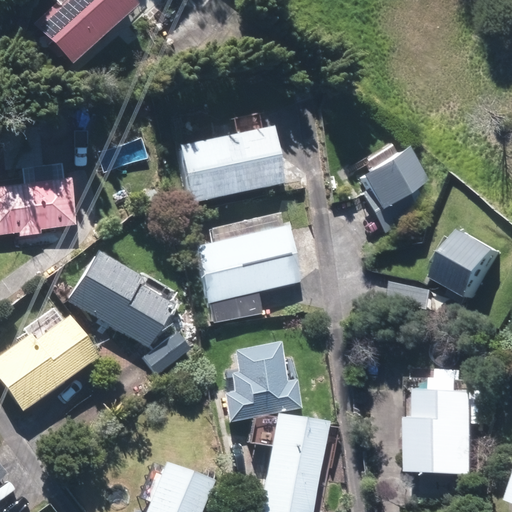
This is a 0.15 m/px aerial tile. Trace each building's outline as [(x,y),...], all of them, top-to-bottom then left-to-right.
[(28,29),(63,68),(128,9),(119,0),(48,0),(53,5),(28,29)] [(171,153),(183,206),(274,186),(263,133),(171,153)] [(40,134),(0,135),(1,168),(41,167),(40,134)] [(399,152),(355,180),(363,193),(357,196),(381,235),(414,214),(402,195),(419,184),(399,152)] [(62,182),(0,190),(0,235),(68,226),(62,182)] [(190,251),(203,305),(294,283),(281,229),(190,251)] [(438,284),(470,302),(497,255),(465,237),(438,284)] [(91,256),(62,303),(139,349),(163,310),(129,290),(134,282),(91,256)] [(0,354),(0,388),(17,412),(89,361),(60,321),(28,344),(23,338),(0,354)] [(168,335),(139,359),(153,377),(183,353),(168,335)] [(218,397),(224,424),(295,410),(289,382),(279,384),(272,346),(222,356),(230,395),(218,397)] [(473,477),(475,397),(459,396),(459,386),(440,385),(440,396),(420,396),(420,426),(415,425),(414,476),(473,477)] [(306,511),(318,427),(267,420),(254,511),(306,511)] [(194,511),(205,483),(156,467),(140,511),(194,511)]
